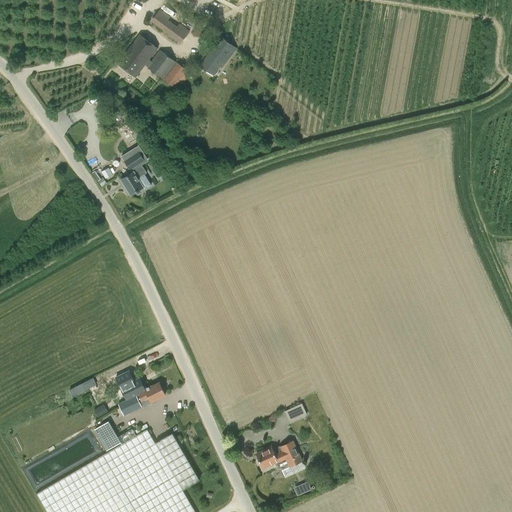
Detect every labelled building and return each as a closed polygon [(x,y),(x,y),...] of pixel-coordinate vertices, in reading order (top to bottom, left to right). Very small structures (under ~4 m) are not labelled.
[(169,17),(158,9),(150,20),(181,42),(189,32),(178,24),(177,26),(168,19),(169,17)] [(135,77),(145,65),(148,67),(148,68),(164,79),(163,80),(175,87),(178,82),(181,84),(187,75),(185,73),(188,70),(177,62),(176,62),(160,49),(152,61),(149,59),(157,48),(139,34),(117,63),(135,77)] [(223,36),(201,65),(213,74),(220,64),(222,65),(236,46),(223,36)] [(150,123),(159,130),(164,125),(158,120),(157,120),(155,119),(156,119),(154,117),(150,123)] [(127,126),(119,131),(129,145),(136,140),(127,126)] [(121,156),(132,173),(121,180),(131,195),(143,187),(144,189),(151,185),(149,183),(144,175),(147,173),(143,166),(142,165),(149,160),(139,144),(121,156)] [(103,186),(108,182),(104,177),(99,180),(103,186)] [(138,395),(145,391),(144,389),(145,388),(140,378),(121,387),(127,400),(136,395),(138,395)] [(97,385),(94,379),(71,390),(74,396),(97,385)] [(145,391),(138,395),(142,401),(149,398),(151,402),(166,394),(160,382),(152,386),(152,385),(145,388),(144,389),(145,391)] [(136,395),(127,400),(118,404),(124,415),(142,406),(136,395)] [(290,423),(307,415),(302,403),(285,411),(290,423)] [(105,412),(102,407),(94,411),(97,417),(105,412)] [(132,428),(118,437),(109,421),(94,430),(106,451),(121,442),(122,443),(36,493),(46,511),(195,511),(183,490),(200,480),(172,433),(155,443),(150,433),(151,432),(150,429),(148,430),(147,429),(136,435),(132,428)] [(263,469),(275,463),(278,469),(281,468),(282,470),(290,467),(302,461),(293,441),(281,447),(281,446),(273,450),(272,446),(264,450),(265,452),(257,455),(257,454),(263,469)]
